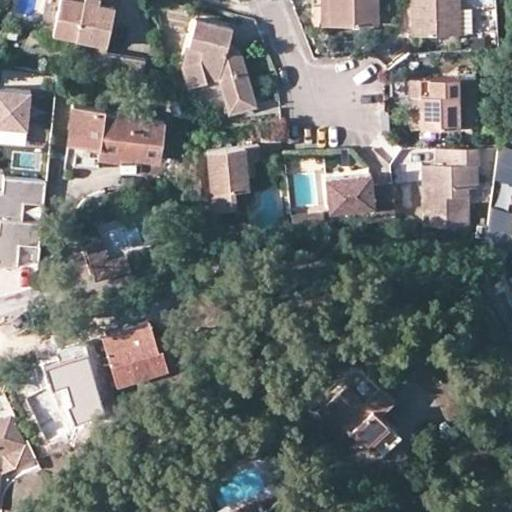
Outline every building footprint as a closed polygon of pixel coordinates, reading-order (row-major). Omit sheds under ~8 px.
[(61,0),(55,34),(109,43),(115,4),(112,3),(112,0),(61,0)] [(322,0),(323,26),(331,26),(330,0),(322,0)] [(330,0),(331,26),(378,25),(377,0),(330,0)] [(412,0),(413,34),(460,33),(459,0),(412,0)] [(253,101),(236,46),(229,44),(233,27),(190,16),(179,62),(187,84),(217,75),(227,110),(253,101)] [(410,94),(417,94),(418,126),(455,126),(454,76),(408,76),(408,93),(410,94)] [(0,124),(30,128),(33,89),(0,86),(0,124)] [(100,155),(101,146),(119,148),(118,153),(159,158),(164,121),(106,113),(106,108),(74,105),(67,151),(100,155)] [(511,146),(499,142),(494,179),(511,184),(511,146)] [(212,194),(214,211),(236,209),(234,191),(249,190),(247,177),(246,162),(253,161),(259,161),(257,145),(207,150),(212,194)] [(101,146),(100,155),(117,158),(118,153),(119,148),(101,146)] [(466,227),(466,193),(465,164),(478,164),(477,146),(435,147),(435,165),(430,165),(430,194),(422,194),(423,228),(466,227)] [(478,164),(465,164),(466,193),(479,193),(478,164)] [(430,165),(421,165),(422,194),(430,194),(430,165)] [(373,187),(370,175),(326,181),(331,216),(375,209),(376,219),(397,216),(397,213),(392,184),(373,187)] [(0,187),(0,218),(21,221),(23,198),(45,200),(47,181),(1,176),(0,187)] [(511,236),(511,212),(491,206),(488,228),(511,236)] [(322,216),(299,218),(301,237),(324,235),(322,216)] [(21,221),(0,218),(0,267),(18,269),(21,244),(40,246),(42,223),(21,221)] [(299,218),(291,220),(293,238),(301,237),(299,218)] [(511,236),(488,228),(486,244),(510,252),(511,245),(511,236)] [(95,279),(107,278),(132,272),(128,256),(108,261),(103,239),(87,242),(95,279)] [(147,319),(103,332),(118,383),(167,367),(160,348),(156,349),(153,338),(147,319)] [(156,349),(160,348),(169,346),(165,334),(153,338),(156,349)] [(85,351),(46,361),(54,382),(66,380),(72,401),(68,402),(75,420),(102,409),(85,351)] [(400,433),(382,414),(394,401),(362,369),(322,410),(345,433),(350,428),(364,443),(371,437),(384,449),(400,433)] [(0,469),(2,452),(23,441),(10,413),(0,418),(0,469)]
